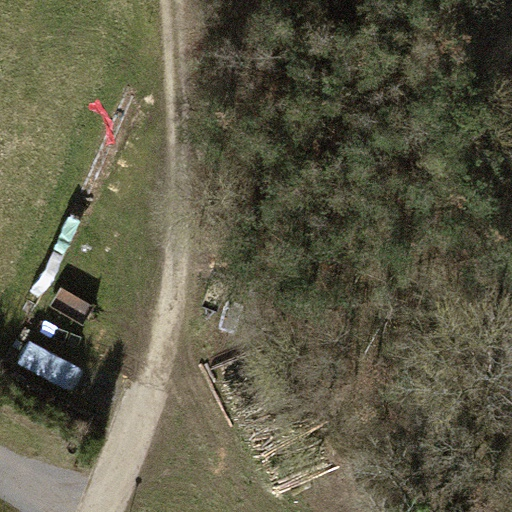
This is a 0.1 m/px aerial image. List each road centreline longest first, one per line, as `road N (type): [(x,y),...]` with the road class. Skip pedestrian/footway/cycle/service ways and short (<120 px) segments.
road 1 (track): [(179,0),(189,35),(189,263),(155,399)]
road 2 (residential): [(111,511),(155,399)]
